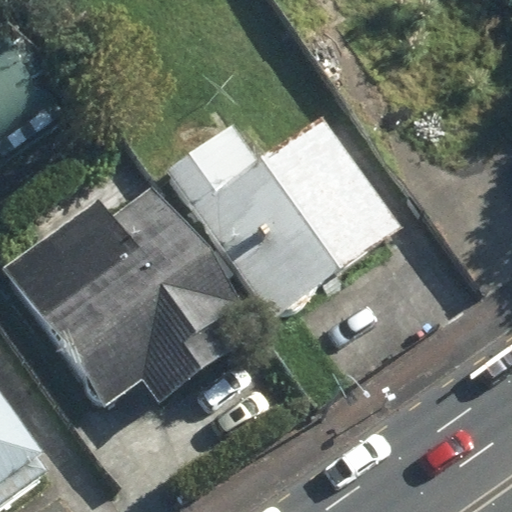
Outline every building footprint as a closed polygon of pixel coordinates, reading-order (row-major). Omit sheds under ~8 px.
[(319,0),(445,175),(511,127),(511,29),(491,0),(319,0)] [(0,48),(0,175),(61,128),(0,48)] [(224,140),(155,190),(265,339),(393,245),(312,135),(252,178),(224,140)] [(131,172),(0,264),(0,293),(94,426),(132,399),(151,426),(232,369),(213,342),(238,324),(131,172)] [(0,511),(7,511),(38,493),(0,433),(0,511)]
